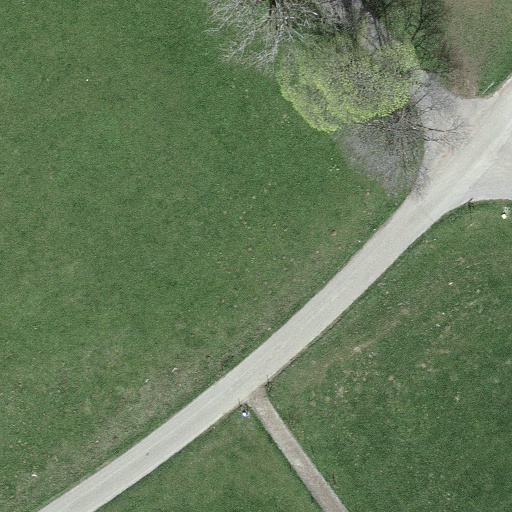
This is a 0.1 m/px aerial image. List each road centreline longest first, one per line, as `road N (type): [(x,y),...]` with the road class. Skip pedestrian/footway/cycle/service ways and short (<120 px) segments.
road 1 (unclassified): [(489,151),(316,323),(76,511)]
road 2 (track): [(489,151),(346,0)]
